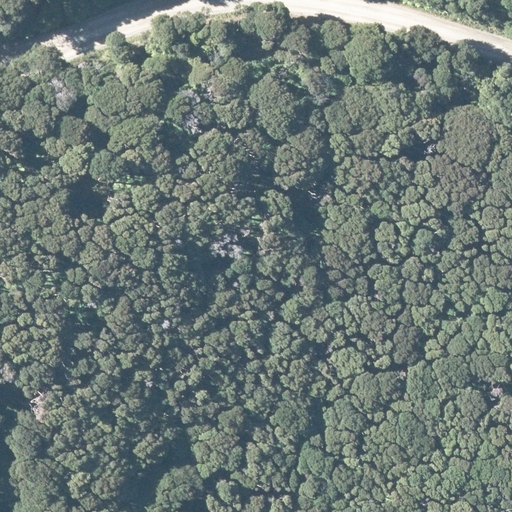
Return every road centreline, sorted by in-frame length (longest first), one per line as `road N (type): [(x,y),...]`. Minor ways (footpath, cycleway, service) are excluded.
road 1 (unclassified): [(293,0),(408,17),(511,54)]
road 2 (unclassified): [(0,53),(207,0)]
